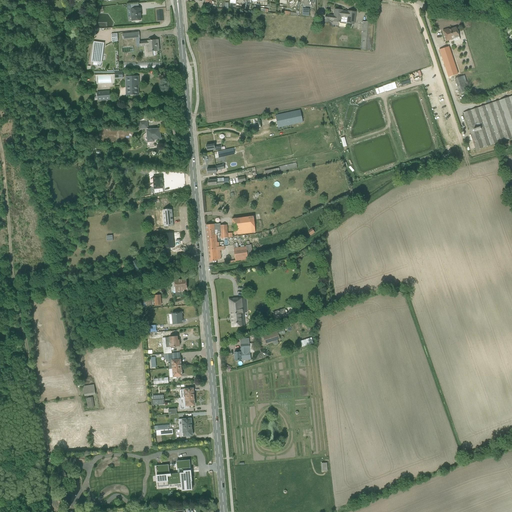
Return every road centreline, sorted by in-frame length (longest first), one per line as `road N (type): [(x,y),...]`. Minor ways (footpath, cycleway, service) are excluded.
road 1 (primary): [(223,511),(179,20)]
road 2 (track): [(0,143),(33,405)]
